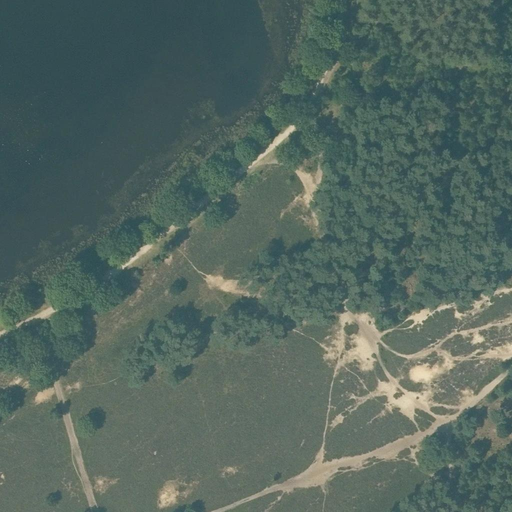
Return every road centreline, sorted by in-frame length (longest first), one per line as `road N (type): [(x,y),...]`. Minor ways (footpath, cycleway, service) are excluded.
road 1 (track): [(31,317),(120,263),(297,112),(307,93)]
road 2 (track): [(31,317),(88,511)]
